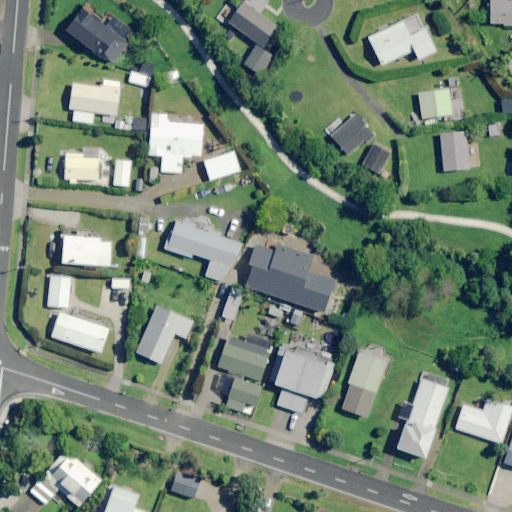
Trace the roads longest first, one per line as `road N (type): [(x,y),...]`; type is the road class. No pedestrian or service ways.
road 1 (residential): [(0,366),(435,511)]
road 2 (secondary): [(0,216),(13,67)]
